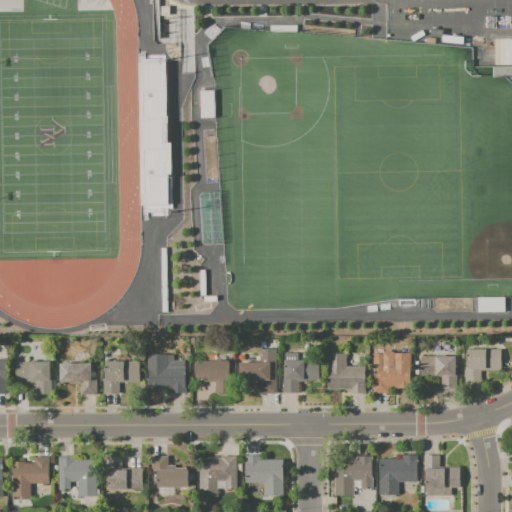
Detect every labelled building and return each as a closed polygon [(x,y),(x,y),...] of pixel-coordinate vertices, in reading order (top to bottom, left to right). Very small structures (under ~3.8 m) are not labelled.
[(402,7),(402,38),(387,38),(386,7),(402,7)] [(420,7),(420,19),(425,19),(425,28),(420,28),(420,38),(404,38),(404,7),(420,7)] [(166,76),(166,86),(136,86),(136,77),(137,77),(137,71),(150,71),(150,77),(166,76)] [(275,350),(275,395),(259,395),(259,381),(238,381),(238,363),(259,363),(259,350),(275,350)] [(499,350),(499,372),(479,372),(479,383),(463,383),(463,368),(465,368),(465,350),(499,350)] [(409,354),(409,389),(395,389),(395,388),(386,388),(386,394),(371,394),(371,354),(381,354),(381,353),(383,353),(383,351),(390,351),(390,353),(392,353),(392,354),(409,354)] [(318,360),(318,380),(306,380),(306,381),(298,381),(298,393),(282,393),(282,378),(283,378),(283,353),(298,353),(298,360),(318,360)] [(182,361),(182,368),(184,368),(184,393),(169,393),(169,388),(160,388),(160,389),(147,389),(146,355),(165,354),(165,355),(172,355),(172,361),(182,361)] [(364,367),(364,394),(349,394),(349,391),(327,391),(326,354),(345,354),(345,368),(364,367)] [(454,357),(454,373),(455,373),(456,389),(437,389),(437,386),(439,386),(439,376),(419,377),(419,357),(454,357)] [(49,362),(49,380),(50,380),(50,395),(35,395),(35,383),(14,383),(14,362),(49,362)] [(137,362),(138,383),(117,383),(118,395),(102,395),(101,381),(103,381),(103,362),(137,362)] [(227,362),(227,394),(213,394),(213,383),(193,383),(193,362),(227,362)] [(95,379),(95,394),(79,394),(79,383),(70,383),(70,381),(58,381),(58,364),(90,363),(90,379),(95,379)] [(416,455),(416,483),(397,483),(397,496),(378,496),(378,460),(401,460),(401,455),(416,455)] [(186,470),(186,488),(155,488),(155,472),(149,472),(149,456),(166,456),(166,465),(173,466),(173,468),(184,468),(184,470),(186,470)] [(234,456),(234,489),(216,489),(216,497),(196,497),(196,458),(219,458),(219,456),(234,456)] [(281,460),(281,496),(262,496),(262,483),(243,483),(243,456),(258,456),(258,460),(281,460)] [(458,467),(458,488),(449,488),(450,496),(425,496),(424,471),(422,471),(422,456),(438,456),(438,468),(458,467)] [(47,457),(47,484),(28,484),(28,497),(10,497),(10,462),(23,462),(23,463),(32,463),(32,457),(47,457)] [(94,460),(94,497),(76,497),(76,482),(68,482),(68,490),(57,490),(56,457),(71,457),(71,460),(94,460)] [(371,457),(371,489),(360,489),(360,481),(352,481),(352,496),(334,496),(334,457),(371,457)] [(140,469),(140,490),(105,490),(105,458),(120,458),(120,469),(140,469)]
